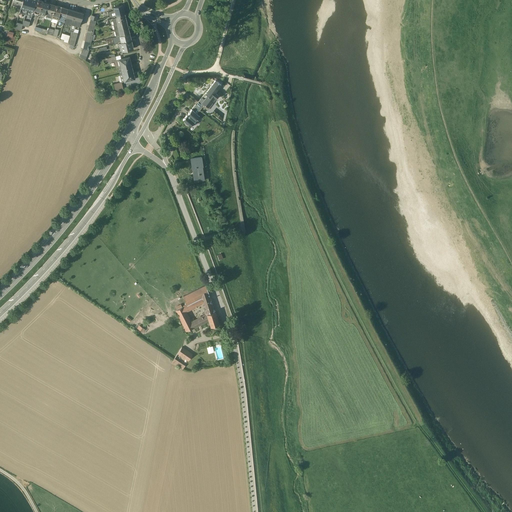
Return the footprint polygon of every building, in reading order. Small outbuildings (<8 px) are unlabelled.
[(21,0),(20,6),(19,11),(25,13),(28,0),(21,0)] [(28,0),(25,13),(31,15),(32,14),(35,0),(28,0)] [(35,0),(32,14),(38,16),(38,14),(42,0),(35,0)] [(49,2),(43,0),(42,0),(38,14),(43,15),(44,11),(46,12),(49,2)] [(55,3),(49,2),(46,12),(45,16),(51,18),(55,3)] [(55,3),(51,18),(51,19),(57,21),(61,5),(61,4),(59,4),(58,4),(55,3)] [(111,15),(124,12),(122,3),(112,6),(112,9),(107,10),(109,16),(111,15)] [(61,5),(57,21),(58,21),(57,23),(61,24),(61,22),(63,22),(63,20),(67,7),(61,5)] [(67,7),(63,20),(71,23),(70,27),(74,28),(75,23),(79,24),(83,11),(67,7)] [(112,23),(126,19),(126,17),(124,12),(111,15),(112,16),(107,18),(109,23),(112,23)] [(114,29),(128,26),(126,19),(112,23),(114,29)] [(116,35),(129,32),(128,26),(114,29),(116,35)] [(74,28),(70,27),(69,29),(71,30),(70,34),(68,41),(67,42),(69,43),(73,44),(74,44),(78,29),(74,28)] [(68,41),(70,34),(61,31),(60,37),(64,38),(63,40),(68,41)] [(86,32),(84,39),(89,41),(91,41),(91,39),(93,39),(95,33),(92,34),(86,32)] [(118,42),(131,38),(129,32),(116,35),(111,36),(113,43),(118,42)] [(121,50),(133,47),(131,38),(118,42),(120,49),(121,49),(121,50)] [(79,55),(85,59),(88,49),(87,49),(82,47),(79,55)] [(117,66),(131,62),(129,54),(120,57),(115,58),(117,66)] [(117,66),(119,73),(132,69),(131,62),(117,66)] [(121,80),(134,77),(132,69),(119,73),(121,80)] [(215,91),(221,82),(215,78),(207,88),(197,100),(198,100),(196,103),(195,103),(191,107),(192,107),(191,108),(196,112),(202,105),(207,108),(212,101),(212,100),(213,100),(218,93),(215,91)] [(123,87),(121,80),(113,82),(115,90),(123,87)] [(188,123),(190,125),(192,122),(194,123),(195,122),(196,122),(197,121),(197,120),(197,119),(198,118),(196,117),(199,114),(196,112),(191,108),(191,107),(187,112),(186,112),(186,113),(182,118),(184,120),(183,120),(183,121),(184,121),(184,122),(185,123),(186,123),(186,124),(187,124),(188,124),(188,123)] [(194,179),(204,177),(202,165),(203,165),(201,155),(190,157),(191,166),(193,166),(193,172),(194,179)] [(204,312),(214,309),(205,282),(182,294),(185,302),(181,304),(181,305),(176,307),(175,308),(182,323),(193,317),(192,316),(190,317),(186,310),(201,303),(202,305),(203,304),(205,307),(203,308),(204,312)] [(193,317),(182,323),(185,329),(193,325),(194,326),(207,319),(208,322),(209,322),(210,325),(218,322),(214,309),(204,312),(202,313),(193,317)] [(181,345),(176,352),(187,359),(192,352),(181,345)] [(216,346),(217,349),(215,349),(218,357),(224,356),(220,345),(216,346)] [(182,368),(185,364),(174,356),(171,361),(182,368)]
